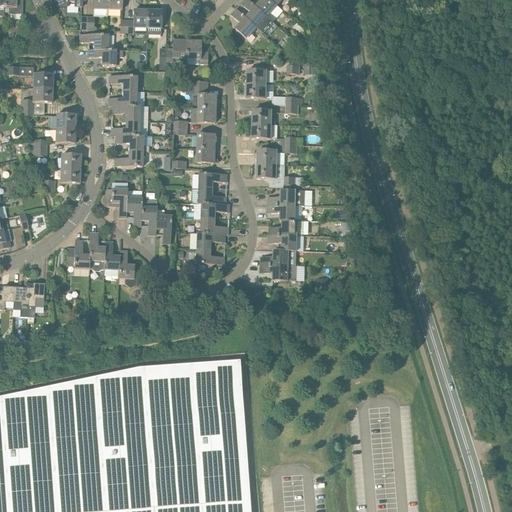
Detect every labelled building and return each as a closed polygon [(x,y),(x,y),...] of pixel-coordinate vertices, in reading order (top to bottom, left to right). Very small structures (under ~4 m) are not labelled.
[(3,0),(4,14),(8,14),(8,15),(22,15),(22,0),(3,0)] [(81,9),(81,0),(66,0),(67,8),(69,8),(69,4),(74,4),(73,8),(81,9)] [(108,11),(108,0),(93,0),(93,11),(108,11)] [(108,0),(108,11),(121,12),(121,0),(108,0)] [(267,17),(256,7),(248,0),(245,0),(241,5),(250,13),(246,19),(257,29),(267,17)] [(277,6),(270,0),(258,0),(261,2),(256,7),(267,17),(277,6)] [(257,29),(246,19),(237,10),(231,16),(241,25),(236,30),(246,40),(257,29)] [(148,30),(148,11),(133,11),(133,21),(127,21),(127,35),(133,35),(133,30),(148,30)] [(148,11),(148,30),(161,30),(161,12),(148,11)] [(88,51),(116,52),(116,51),(108,51),(108,36),(80,36),(80,44),(94,44),(93,51),(88,51)] [(319,45),(314,40),(311,44),(316,49),(319,45)] [(186,60),(187,43),(173,42),(173,50),(166,50),(166,63),(172,64),(173,60),(186,60)] [(187,43),(186,60),(199,61),(199,66),(207,66),(208,53),(200,53),(201,43),(187,43)] [(123,52),(116,52),(88,51),(88,59),(102,59),(102,67),(115,67),(116,59),(123,59),(123,52)] [(304,71),(318,71),(318,63),(304,63),(304,71)] [(299,76),(300,68),(287,67),(287,76),(299,76)] [(19,68),(7,68),(7,76),(19,77),(19,68)] [(247,85),(267,86),(267,72),(248,71),(247,85)] [(32,89),(52,90),(53,75),(33,75),(32,89)] [(122,92),(137,93),(138,78),(109,77),(108,85),(122,85),(122,92)] [(266,101),(267,86),(247,85),(247,100),(266,101)] [(52,104),(52,90),(32,89),(32,101),(21,101),(21,109),(34,109),(34,104),(52,104)] [(207,96),(207,90),(194,90),(194,98),(198,98),(197,110),(215,110),(216,97),(207,96)] [(137,108),(137,93),(122,92),(122,100),(108,99),(108,108),(112,108),(141,108),(137,108)] [(286,98),(286,106),(299,107),(299,99),(286,98)] [(299,115),(299,107),(286,106),(285,115),(299,115)] [(140,123),(141,108),(112,108),(111,115),(125,115),(125,122),(140,123)] [(34,117),(34,109),(21,109),(21,117),(34,117)] [(215,125),(215,110),(197,110),(197,124),(215,125)] [(253,125),(272,126),(272,112),(253,111),(253,125)] [(55,130),(75,131),(75,116),(56,116),(55,130)] [(140,138),(140,123),(125,122),(125,130),(111,129),(111,138),(115,138),(143,139),(143,138),(140,138)] [(271,141),(271,140),(277,140),(278,126),(272,126),(253,125),(252,140),(271,141)] [(74,145),(75,131),(55,130),(55,144),(74,145)] [(196,150),(214,150),(215,137),(197,136),(196,150)] [(151,138),(143,139),(115,138),(115,145),(128,146),(128,152),(143,153),(149,153),(149,147),(151,147),(151,138)] [(284,147),(298,147),(298,139),(284,139),(284,140),(284,147)] [(34,149),(47,150),(47,142),(34,142),(34,149)] [(284,154),(285,154),(297,155),(298,147),(284,147),(284,154)] [(47,158),(47,150),(34,149),(34,157),(47,158)] [(214,164),(214,150),(196,150),(196,164),(214,164)] [(276,166),(277,152),(273,152),(258,151),(258,166),(276,166)] [(142,169),(143,153),(128,152),(128,160),(114,159),(114,168),(142,169)] [(60,170),(80,171),(80,156),(61,156),(60,170)] [(258,166),(257,180),(276,180),(276,166),(258,166)] [(79,185),(80,171),(60,170),(60,185),(79,185)] [(198,190),(212,190),(213,184),(226,184),(226,176),(198,175),(198,190)] [(284,180),(284,187),(302,187),(302,179),(297,179),(285,178),(284,178),(284,180)] [(55,190),(55,182),(42,182),(42,190),(55,190)] [(18,188),(11,190),(12,197),(19,196),(18,188)] [(212,198),(212,190),(198,190),(191,190),(191,205),(197,205),(225,206),(226,198),(212,198)] [(126,219),(127,214),(127,199),(127,192),(106,191),(102,204),(104,208),(116,208),(116,205),(119,205),(119,219),(126,219)] [(296,207),(303,208),(305,208),(305,192),(281,192),(281,199),(268,198),(267,206),(296,207)] [(133,228),(141,228),(141,223),(142,200),(140,200),(127,199),(127,214),(134,214),(133,228)] [(157,200),(142,200),(141,223),(148,223),(148,236),(156,237),(156,231),(157,211),(157,208),(157,200)] [(225,207),(225,206),(197,205),(197,206),(200,206),(200,220),(215,220),(215,214),(229,214),(229,207),(225,207)] [(282,222),(295,222),(298,223),(303,223),(303,208),(296,207),(267,206),(267,215),(280,215),(280,222),(282,222)] [(157,211),(156,231),(163,232),(162,245),(171,245),(171,217),(163,217),(163,211),(157,211)] [(350,212),(341,212),(341,220),(350,220),(350,212)] [(22,231),(28,230),(25,215),(19,216),(22,231)] [(215,228),(215,220),(200,220),(199,235),(224,237),(228,237),(228,229),(215,228)] [(303,223),(298,223),(295,222),(282,222),(282,229),(269,228),(269,236),(298,237),(303,237),(303,223)] [(3,232),(0,232),(0,250),(11,249),(9,242),(11,242),(8,231),(3,232)] [(104,264),(104,263),(104,248),(98,248),(98,235),(90,234),(89,256),(89,270),(92,270),(94,273),(99,273),(100,271),(104,272),(104,264)] [(224,244),(224,237),(199,235),(199,236),(196,236),(196,250),(211,251),(211,244),(224,244)] [(297,252),(298,237),(269,236),(269,244),(281,245),(281,252),(289,252),(297,252)] [(89,270),(89,256),(82,256),(83,242),(75,242),(75,250),(67,250),(67,267),(74,267),(74,270),(80,270),(79,277),(88,277),(88,270),(89,270)] [(118,278),(119,257),(112,257),(113,243),(105,243),(104,248),(104,263),(104,264),(104,272),(104,277),(118,278)] [(205,270),(205,266),(224,267),(224,259),(210,258),(211,251),(196,250),(195,266),(196,266),(196,270),(197,272),(203,272),(205,270)] [(119,257),(118,278),(118,280),(125,281),(125,286),(130,289),(136,286),(137,266),(127,266),(127,252),(119,252),(119,257)] [(289,252),(281,252),(273,252),(273,259),(261,258),(261,266),(289,267),(289,252)] [(297,267),(289,267),(261,266),(260,274),(273,275),(273,282),(288,282),(296,282),(297,267)] [(28,308),(29,284),(24,284),(24,289),(13,289),(13,303),(13,311),(20,312),(20,318),(27,319),(28,308)] [(28,308),(27,319),(34,319),(35,308),(43,309),(45,286),(33,285),(29,284),(28,308)] [(13,303),(13,289),(0,287),(0,310),(4,311),(5,303),(13,303)] [(114,319),(104,319),(104,327),(114,327),(114,319)] [(0,511),(249,511),(239,362),(138,369),(0,398),(0,511)]
